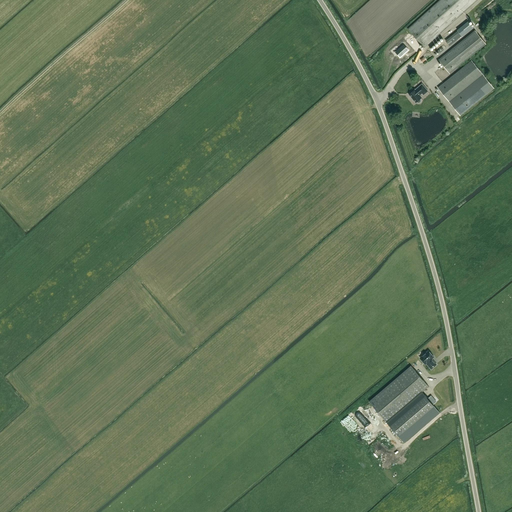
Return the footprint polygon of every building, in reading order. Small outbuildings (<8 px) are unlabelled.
[(439,0),(407,29),(424,48),(477,0),(439,0)] [(449,74),(486,44),(475,30),(438,60),(449,74)] [(449,46),(462,36),(458,31),(445,41),(449,46)] [(438,88),(460,116),(494,88),(471,60),(438,88)] [(420,99),(421,98),(419,95),(426,90),(422,84),(415,90),(409,95),(415,103),(416,102),(417,102),(418,103),(419,103),(420,102),(421,101),(420,100),(420,99)] [(420,358),(425,364),(426,363),(431,369),(436,365),(433,360),(432,360),(431,359),(434,357),(428,351),(420,358)] [(422,392),(428,386),(411,366),(369,402),(386,422),(422,392)] [(439,412),(422,392),(386,422),(404,443),(439,412)] [(440,406),(445,403),(440,393),(435,395),(440,406)] [(357,424),(356,425),(348,418),(346,420),(345,418),(341,422),(354,436),(360,431),(358,428),(359,426),(357,424)]
